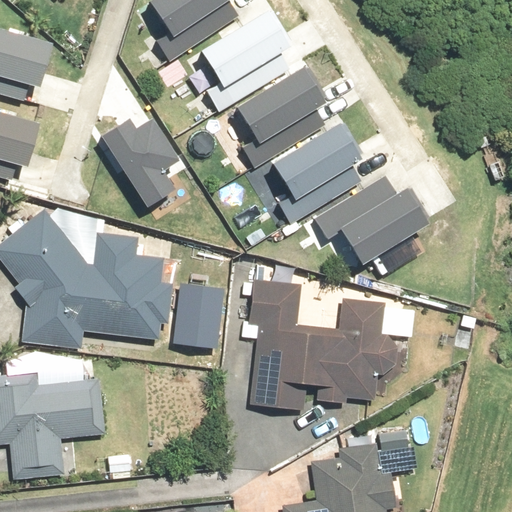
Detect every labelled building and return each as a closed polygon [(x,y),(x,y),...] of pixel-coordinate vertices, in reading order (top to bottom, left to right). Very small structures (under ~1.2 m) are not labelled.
[(146,0),(161,27),(147,35),(159,58),(182,46),(226,24),(219,8),(234,0),(146,0)] [(263,17),(192,52),(208,84),(194,91),(205,115),(228,103),(273,82),(266,66),(283,58),(263,17)] [(0,91),(19,95),(22,80),(53,86),(59,55),(0,43),(0,91)] [(303,72),(232,107),(248,139),(234,146),(246,170),(269,158),(314,137),(307,121),(324,113),(303,72)] [(155,114),(107,142),(150,213),(177,197),(164,175),(185,163),(155,114)] [(0,173),(3,174),(6,158),(37,164),(43,134),(0,125),(0,173)] [(347,133),(275,168),(292,201),(277,208),(289,232),(312,220),(357,199),(350,183),(367,174),(347,133)] [(396,182),(324,218),(340,250),(326,257),(338,281),(361,269),(406,248),(399,232),(416,223),(396,182)] [(50,204),(0,243),(0,258),(32,298),(27,337),(75,343),(77,323),(159,332),(167,263),(135,259),(137,238),(101,234),(97,265),(50,204)] [(309,278),(248,274),(245,325),(257,326),(252,408),(305,411),(307,383),(324,384),(324,396),(383,400),(385,374),(398,367),(399,350),(389,335),(391,300),(339,297),(337,320),(306,317),(309,278)] [(38,373),(0,377),(0,442),(10,441),(15,484),(68,478),(64,440),(109,435),(103,380),(39,387),(38,373)] [(407,430),(382,434),(386,456),(411,451),(407,430)] [(292,511),(392,511),(399,509),(395,475),(376,477),(373,450),(346,453),(347,461),(325,464),(331,507),(292,511)] [(134,456),(101,456),(101,480),(134,480),(134,456)]
